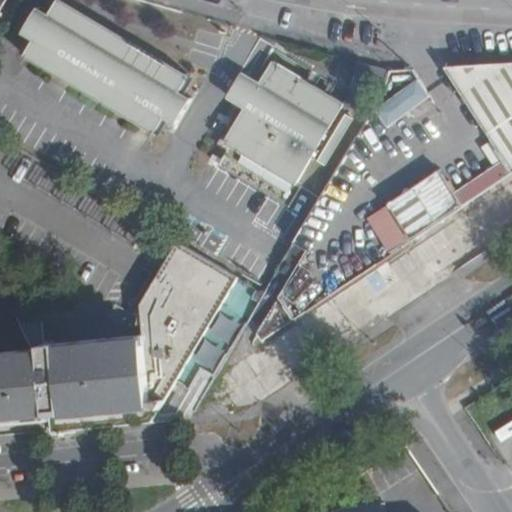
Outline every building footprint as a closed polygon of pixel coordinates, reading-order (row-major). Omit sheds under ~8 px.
[(0,0),(0,13),(8,0),(0,0)] [(29,42),(23,52),(19,58),(158,141),(161,135),(168,125),(173,129),(189,103),(183,100),(192,84),(54,1),(44,17),(38,13),(23,37),(29,42)] [(226,140),(297,183),(316,154),(328,161),(354,117),(350,114),(353,107),(275,60),(252,98),(247,96),(234,116),(239,119),(226,140)] [(511,61),(390,71),(387,89),(266,292),(225,362),(511,171),(511,61)] [(388,69),(360,62),(357,73),(385,79),(388,69)] [(234,116),(247,96),(231,86),(216,112),(231,121),(231,120),(234,116)] [(219,141),(224,144),(226,140),(239,119),(234,116),(231,120),(231,121),(219,141)] [(302,187),(297,183),(226,140),(224,144),(229,148),(220,162),(290,205),(302,187)] [(0,418),(52,414),(54,431),(154,422),(240,277),(180,241),(143,303),(146,336),(0,350),(0,418)]
